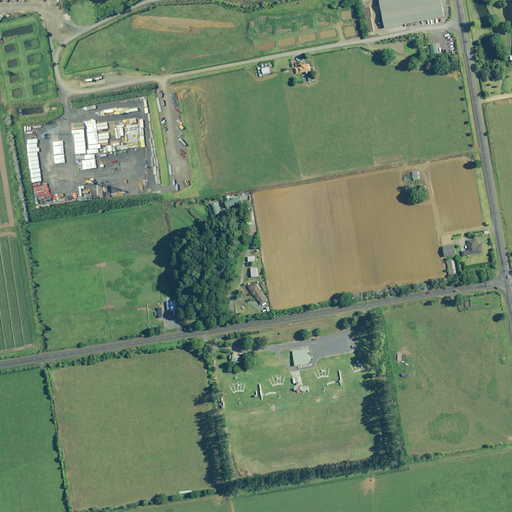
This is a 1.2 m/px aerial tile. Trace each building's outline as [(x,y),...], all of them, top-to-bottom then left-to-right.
[(436,0),(374,0),(379,24),(439,14),(436,0)] [(432,42),(425,43),(427,54),(434,52),(432,42)] [(311,70),(309,63),(301,65),(301,67),(295,68),(296,74),(305,72),(305,74),(308,74),(307,71),(311,70)] [(224,201),(226,207),(241,203),(240,197),(224,201)] [(220,213),(217,203),(208,206),(211,216),(220,213)] [(477,239),(467,240),(467,243),(468,249),(461,251),(462,257),(469,256),(469,255),(483,252),(481,245),(478,245),(477,239)] [(443,246),(445,257),(456,255),(454,244),(443,246)] [(454,259),(447,260),(449,275),(457,274),(454,259)] [(267,301),(255,283),(248,288),(253,296),(255,295),(258,300),(261,304),(267,301)] [(176,300),(168,301),(170,311),(177,310),(176,300)] [(305,347),(289,350),(292,366),(308,363),(305,347)] [(237,352),(233,352),(233,355),(229,355),(229,358),(231,359),(231,361),(232,361),(232,363),(236,363),(236,362),(239,362),(239,360),(241,360),(242,356),(237,356),(237,352)]
